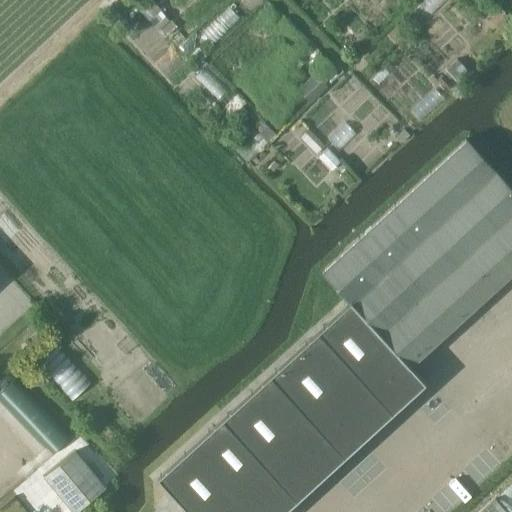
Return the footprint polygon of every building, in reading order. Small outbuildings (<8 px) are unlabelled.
[(511,191),(464,139),(393,204),(480,299),(511,270),(511,191)] [(393,204),(357,237),(445,332),(480,299),(393,204)] [(357,237),(322,269),(351,301),(409,365),(445,332),(357,237)] [(351,301),(317,331),(392,413),(425,382),(409,365),(351,301)] [(317,331),(269,375),(344,456),(392,413),(317,331)] [(269,375),(222,418),(296,500),(344,456),(269,375)] [(0,389),(0,400),(51,454),(70,436),(14,376),(0,389)] [(222,418),(157,477),(188,511),(282,511),(296,500),(222,418)] [(43,476),(73,511),(75,511),(105,487),(74,451),(43,476)]
